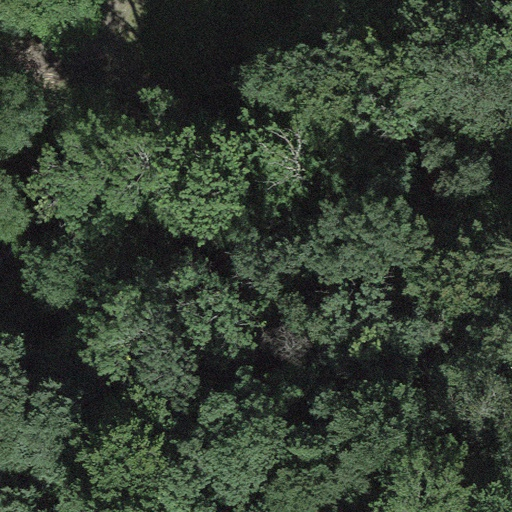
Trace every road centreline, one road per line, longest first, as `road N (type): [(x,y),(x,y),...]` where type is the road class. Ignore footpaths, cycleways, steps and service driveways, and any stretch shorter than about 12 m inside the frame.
road 1 (track): [(58,40),(146,99),(229,121),(511,157)]
road 2 (track): [(117,0),(31,55),(0,60)]
